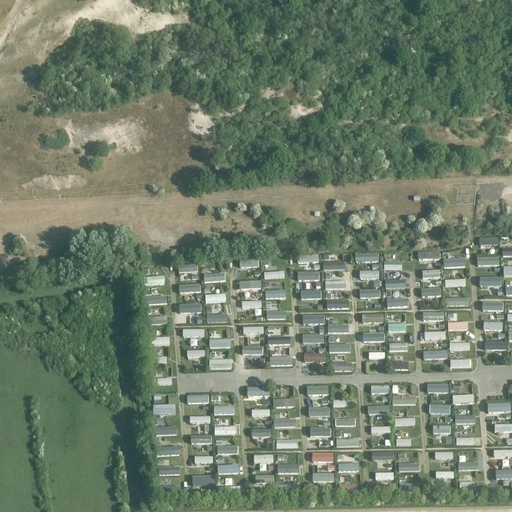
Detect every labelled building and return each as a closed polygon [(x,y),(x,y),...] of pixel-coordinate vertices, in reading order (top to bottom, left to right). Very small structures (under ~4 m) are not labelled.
[(479,247),(498,247),(498,239),(479,239),(479,247)] [(297,257),(297,265),(319,264),(318,256),(297,257)] [(258,268),(258,261),(240,261),(240,269),(258,268)] [(443,270),(465,269),(465,261),(443,262),(443,270)] [(197,273),(197,266),(178,267),(178,274),(197,273)] [(511,268),(503,269),(503,278),(511,277),(511,268)] [(423,280),(440,279),(439,271),(422,273),(423,280)] [(360,273),(360,281),(378,280),(379,272),(360,273)] [(319,282),(319,274),(298,274),(298,282),(319,282)] [(225,275),(204,276),(204,284),(225,283),(225,275)] [(144,279),(144,287),(164,285),(164,278),(144,279)] [(240,291),(261,290),(261,283),(239,283),(240,291)] [(441,297),(440,290),(425,291),(426,298),(441,297)] [(379,292),(359,292),(359,300),(380,299),(379,292)] [(225,296),(205,297),(205,304),(226,303),(225,296)] [(228,324),(228,316),(207,317),(206,324),(228,324)] [(362,325),(383,324),(383,316),(362,316),(362,325)] [(146,319),(147,327),(167,326),(167,318),(146,319)] [(467,331),(467,324),(448,324),(448,332),(467,331)] [(484,324),(484,332),(502,332),(502,324),(484,324)] [(268,339),(268,347),(290,346),(290,338),(268,339)] [(230,341),(209,341),(209,350),(231,350),(230,341)] [(506,344),(485,344),(485,352),(506,352),(506,344)] [(447,360),(446,353),(426,353),(426,361),(447,360)] [(325,364),(326,356),(304,356),(304,364),(325,364)] [(232,371),(232,362),(209,362),(209,371),(232,371)] [(330,365),(330,373),(351,373),(351,365),(330,365)] [(307,389),(307,397),(328,396),(328,388),(307,389)] [(269,389),(247,389),(247,398),(269,397),(269,389)] [(187,397),(187,405),(209,405),(208,397),(187,397)] [(474,397),(453,397),(453,406),(474,405),(474,397)] [(295,401),(273,401),(273,409),(295,408),(295,401)] [(175,416),(175,406),(153,407),(153,416),(175,416)] [(214,416),(234,416),(234,407),(214,407),(214,416)] [(156,449),(157,458),(179,457),(179,448),(156,449)] [(333,464),(333,455),(312,455),(312,463),(333,464)] [(399,465),(399,473),(416,472),(416,465),(399,465)] [(239,467),(217,467),(218,476),(239,475),(239,467)] [(179,476),(179,469),(160,469),(160,477),(179,476)] [(193,478),(193,486),(215,485),(215,478),(193,478)] [(339,494),(360,495),(360,486),(339,486),(339,494)]
